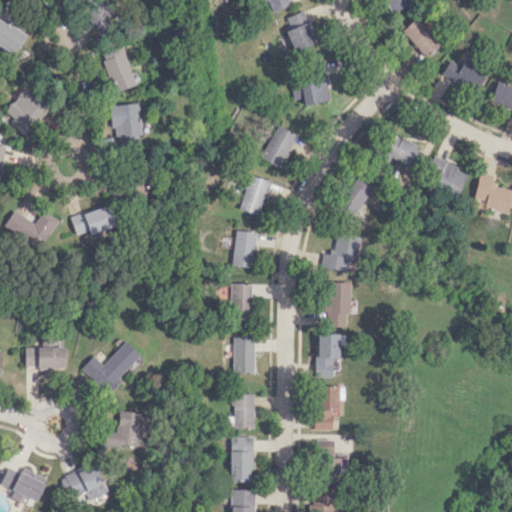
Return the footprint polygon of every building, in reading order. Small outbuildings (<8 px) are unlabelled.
[(95,37),(88,22),(90,21),(79,0),(102,0),(110,15),(106,17),(112,28),(95,37)] [(265,0),(271,13),(289,5),(286,0),(265,0)] [(384,0),(391,12),(408,3),(406,0),(384,0)] [(294,48),(314,39),(301,10),(281,19),(294,48)] [(399,31),(424,56),(439,42),(414,16),(399,31)] [(0,20),(10,26),(11,24),(26,34),(13,54),(0,45),(0,20)] [(101,51),(119,45),(133,83),(115,90),(110,75),(107,76),(101,60),(104,59),(101,51)] [(327,100),(321,63),(300,67),(302,81),(289,83),(292,99),(301,97),(302,104),(327,100)] [(511,108),(511,86),(494,81),(488,101),(511,108)] [(24,85),(48,107),(23,134),(9,120),(12,117),(6,112),(5,114),(1,111),(24,85)] [(108,105),(136,102),(140,133),(137,134),(138,146),(120,148),(118,133),(114,134),(113,126),(110,127),(108,105)] [(296,135),(275,124),(258,157),(278,168),(296,135)] [(408,168),(419,147),(389,132),(379,152),(408,168)] [(107,192),(112,178),(122,182),(129,162),(151,170),(144,190),(138,188),(133,201),(107,192)] [(510,188),(488,183),(490,175),(477,172),(469,204),(504,213),(510,188)] [(268,180),(249,174),(238,208),(257,214),(268,180)] [(372,188),(356,175),(334,202),(351,215),(372,188)] [(108,203),(84,212),(83,210),(68,216),(75,234),(88,230),(89,234),(115,224),(108,203)] [(41,209),(56,220),(37,248),(2,224),(12,209),(32,223),(41,209)] [(254,230),(233,230),(232,265),(253,266),(254,230)] [(354,260),(358,237),(334,233),(330,254),(321,252),(319,266),(345,271),(347,259),(354,260)] [(348,281),(325,281),(324,325),(347,326),(348,281)] [(251,283),(230,282),(230,320),(250,320),(251,283)] [(340,333),(315,333),(314,376),(331,377),(331,369),(338,369),(338,361),(339,361),(340,333)] [(233,336),(232,373),(253,373),(254,337),(233,336)] [(102,364),(91,354),(79,368),(107,394),(120,379),(118,376),(138,354),(123,340),(102,364)] [(63,345),(23,346),(23,367),(64,366),(63,345)] [(331,429),(331,418),(337,418),(337,399),(342,399),(343,386),(315,385),(314,429),(331,429)] [(232,427),(253,428),(254,393),(233,393),(232,427)] [(138,411),(117,410),(115,431),(105,431),(103,445),(135,447),(138,411)] [(229,480),(251,480),(252,436),(230,435),(229,480)] [(333,439),(317,439),(317,476),(343,476),(344,453),(333,453),(333,439)] [(88,501),(108,492),(93,461),(60,478),(65,488),(68,486),(72,495),(82,490),(88,501)] [(0,481),(0,486),(36,500),(45,477),(20,467),(19,471),(6,466),(0,481)] [(252,511),(253,489),(231,488),(230,511),(252,511)] [(334,511),(335,490),(313,489),(312,511),(334,511)]
